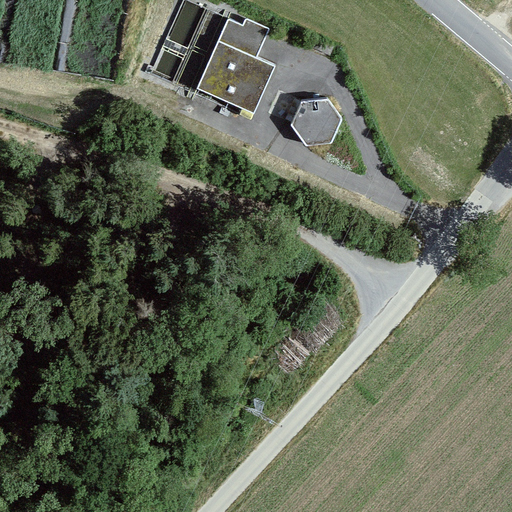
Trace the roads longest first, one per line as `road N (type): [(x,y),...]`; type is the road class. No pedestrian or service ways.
road 1 (track): [(511,160),(417,288),(211,511)]
road 2 (track): [(417,288),(280,220),(0,127)]
